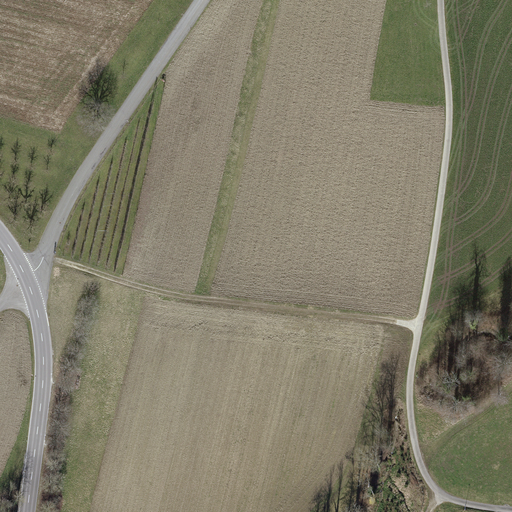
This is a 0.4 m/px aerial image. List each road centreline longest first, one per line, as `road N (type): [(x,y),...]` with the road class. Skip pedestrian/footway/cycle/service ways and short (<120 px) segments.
road 1 (track): [(441,0),(447,143),(409,426),(440,495),(511,507)]
road 2 (track): [(44,255),(177,295),(418,325)]
road 3 (residential): [(30,282),(99,150),(202,0)]
road 4 (tertiary): [(30,282),(41,317),(42,411),(28,511)]
